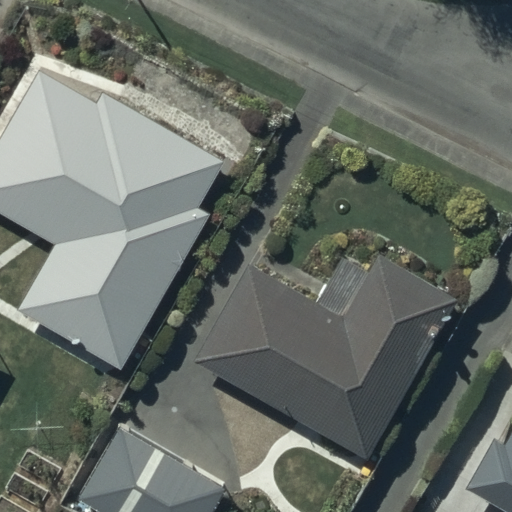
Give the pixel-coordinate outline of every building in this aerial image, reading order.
[(112,108),(62,80),(13,165),(159,248),(218,144),(122,90),(112,108)] [(341,312),(246,260),(199,345),(357,432),(439,284),(376,249),(341,312)] [(100,427),(52,398),(11,468),(60,496),(100,427)] [(197,511),(216,481),(117,423),(79,488),(120,511),(197,511)] [(511,423),(504,438),(494,433),(471,475),(511,497),(511,423)] [(20,511),(0,500),(0,511),(20,511)]
